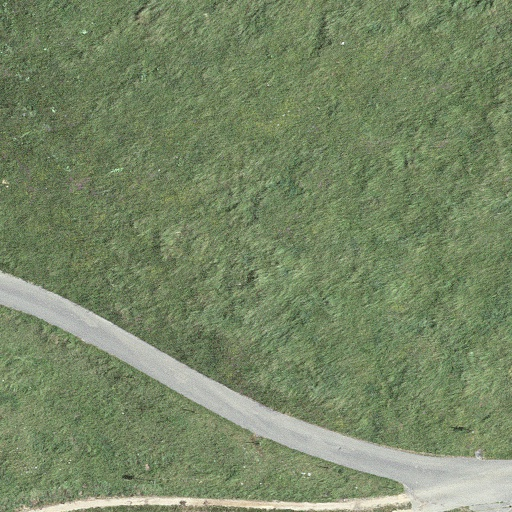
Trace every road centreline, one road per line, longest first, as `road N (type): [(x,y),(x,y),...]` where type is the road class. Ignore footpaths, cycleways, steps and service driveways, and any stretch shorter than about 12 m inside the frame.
road 1 (unclassified): [(511,482),(483,486),(286,433),(0,288)]
road 2 (track): [(500,511),(483,486),(378,511)]
